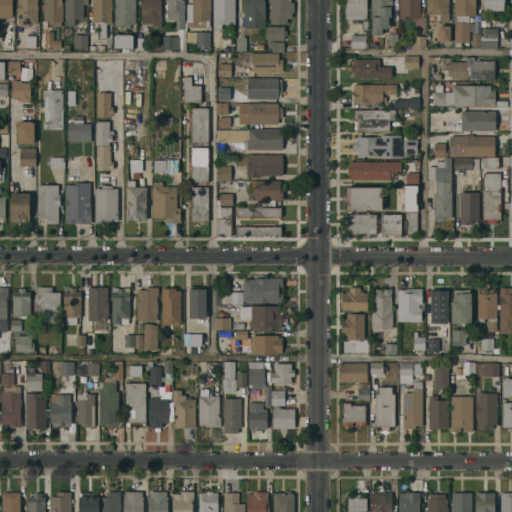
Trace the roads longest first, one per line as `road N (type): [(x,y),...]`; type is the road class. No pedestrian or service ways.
road 1 (residential): [(511,465),(0,462)]
road 2 (tertiary): [(511,254),(0,253)]
road 3 (tertiary): [(316,0),(316,511)]
